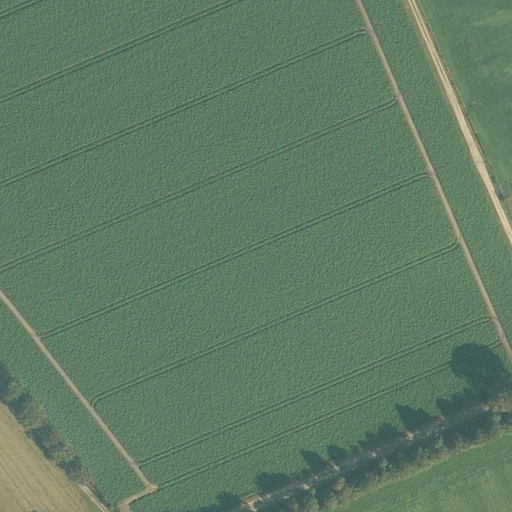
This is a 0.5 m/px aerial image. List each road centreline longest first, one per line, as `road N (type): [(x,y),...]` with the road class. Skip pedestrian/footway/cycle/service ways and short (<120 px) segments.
road 1 (unclassified): [(247,511),(511,399)]
road 2 (track): [(409,0),(511,241)]
road 3 (track): [(106,511),(0,373)]
